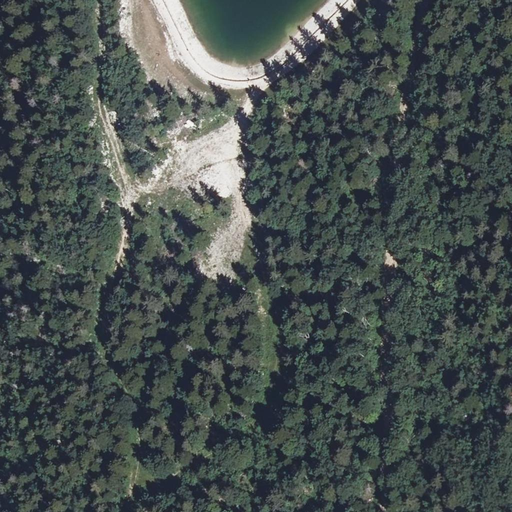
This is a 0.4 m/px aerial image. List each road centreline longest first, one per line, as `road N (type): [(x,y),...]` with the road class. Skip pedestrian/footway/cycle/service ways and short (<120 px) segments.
road 1 (track): [(358,0),(283,72),(256,84),(231,124),(281,380),(221,441),(132,495)]
road 2 (track): [(256,84),(233,85),(194,70),(156,0)]
